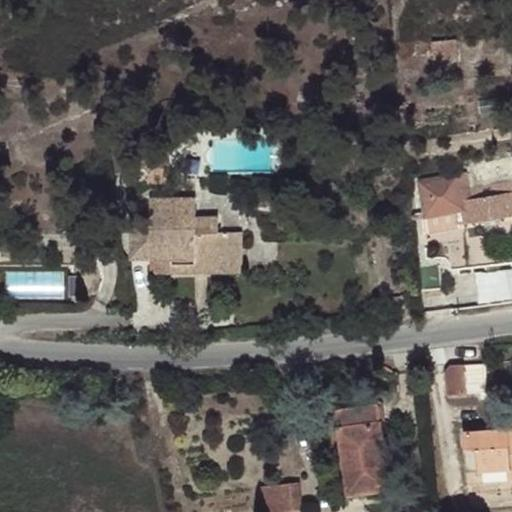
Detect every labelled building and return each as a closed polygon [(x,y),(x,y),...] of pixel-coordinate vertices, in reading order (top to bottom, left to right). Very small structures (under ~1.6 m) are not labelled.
[(432,59),(457,55),(455,40),(430,43),(432,59)] [(494,138),(510,135),(509,126),(492,129),(494,138)] [(151,151),(131,151),(130,166),(150,167),(151,151)] [(172,151),(151,151),(150,167),(150,181),(172,181),(172,151)] [(511,182),(467,191),(464,175),(419,183),(424,215),(452,211),(461,209),(464,223),(482,220),(483,224),(487,225),(497,224),(500,220),(499,216),(511,214),(511,182)] [(171,256),(172,271),(243,271),(242,232),(218,231),(218,217),(195,218),(195,198),(151,198),(152,218),(134,218),(133,256),(151,256),(171,256)] [(461,209),(452,211),(455,225),(464,223),(461,209)] [(152,270),(172,271),(171,256),(151,256),(152,270)] [(423,295),(440,293),(437,266),(420,268),(423,295)] [(10,270),(10,295),(67,294),(67,270),(10,270)] [(466,394),(462,363),(445,365),(447,396),(466,394)] [(388,490),(376,407),(337,412),(346,496),(388,490)] [(477,469),(465,470),(467,485),(495,482),(496,491),(511,490),(510,481),(511,480),(511,423),(508,424),(508,429),(462,433),(463,449),(475,447),(477,469)] [(463,449),(465,470),(477,469),(475,447),(463,449)] [(293,511),(292,511),(289,484),(260,488),(263,511),(298,511),(293,511)] [(298,484),(289,484),(292,511),(293,511),(298,511),(301,510),(298,484)]
